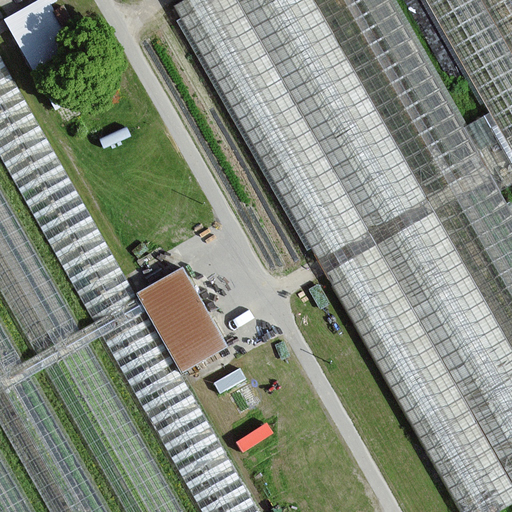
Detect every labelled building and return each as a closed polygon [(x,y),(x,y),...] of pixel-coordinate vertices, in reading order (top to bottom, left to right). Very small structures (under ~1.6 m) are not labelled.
[(29,0),(5,14),(36,69),(83,43),(59,0),(29,0)] [(511,206),(394,0),(188,0),(176,7),(463,511),(503,511),(511,507),(511,206)] [(511,0),(421,0),(511,158),(511,0)] [(265,511),(0,48),(0,511),(265,511)] [(185,371),(228,347),(183,265),(140,289),(185,371)] [(246,447),(275,428),(269,419),(241,437),(246,447)]
